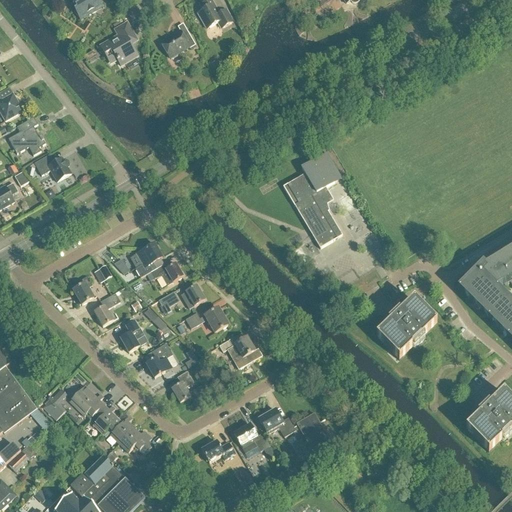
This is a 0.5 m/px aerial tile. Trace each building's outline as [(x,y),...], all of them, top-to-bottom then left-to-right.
[(70,0),(75,7),(79,5),(81,9),(75,12),(76,14),(74,14),(80,20),(80,21),(88,16),(90,18),(96,14),(96,12),(102,8),(97,0),(70,0)] [(320,9),(330,2),(328,0),(318,0),(316,2),(320,9)] [(222,31),(233,25),(226,13),(219,17),(211,1),(201,7),(204,13),(198,16),(207,32),(218,25),(222,31)] [(119,38),(100,49),(105,57),(106,57),(107,58),(109,60),(113,62),(115,63),(116,63),(117,62),(121,68),(138,59),(129,44),(135,40),(127,26),(116,33),(119,38)] [(173,62),(178,59),(178,57),(177,56),(189,49),(190,51),(196,48),(189,37),(184,40),(180,33),(173,38),(174,39),(161,46),(169,60),(170,60),(173,62)] [(215,80),(223,76),(218,63),(209,67),(215,80)] [(0,98),(0,114),(6,124),(19,117),(19,118),(24,114),(19,106),(18,106),(13,97),(2,103),(0,98)] [(44,143),(41,139),(40,140),(34,130),(38,128),(34,120),(17,130),(20,135),(9,142),(17,157),(29,151),(34,159),(41,154),(39,151),(46,147),(44,143)] [(343,238),(328,214),(328,213),(328,214),(329,214),(327,203),(332,200),(326,190),(342,181),(326,156),(301,171),(302,171),(305,177),(306,177),(283,190),(320,252),(343,238)] [(63,163),(62,161),(56,165),(54,164),(50,158),(35,167),(42,179),(51,174),(57,185),(71,177),(68,171),(68,169),(69,168),(69,167),(69,165),(68,164),(67,163),(66,162),(63,163)] [(12,178),(19,175),(15,167),(8,171),(12,178)] [(15,180),(21,190),(30,185),(22,175),(15,180)] [(6,190),(5,189),(0,191),(0,213),(15,205),(11,199),(18,195),(13,186),(6,190)] [(163,262),(155,247),(137,258),(143,268),(135,272),(141,282),(147,279),(152,276),(163,268),(161,263),(163,262)] [(511,253),(483,270),(464,290),(467,297),(470,296),(473,300),(477,307),(479,305),(483,309),(486,316),(489,315),(492,319),(496,325),(498,324),(502,328),(505,335),(508,334),(511,337),(511,338),(511,253)] [(124,278),(129,274),(122,262),(114,267),(124,278)] [(182,276),(180,276),(176,268),(166,273),(163,268),(152,276),(147,279),(150,285),(155,282),(162,280),(167,290),(173,286),(183,281),(182,280),(183,278),(182,276)] [(106,284),(112,280),(106,270),(101,273),(106,284)] [(83,309),(95,302),(89,292),(93,290),(88,281),(82,284),(84,288),(74,294),(79,303),(78,303),(81,308),(82,307),(83,309)] [(182,299),(185,305),(190,313),(192,312),(194,311),(206,304),(197,290),(186,296),(186,297),(182,299)] [(162,309),(168,306),(178,300),(175,296),(159,305),(162,309)] [(107,313),(120,306),(117,299),(116,298),(101,306),(104,311),(95,316),(104,331),(114,325),(107,313)] [(399,363),(437,326),(414,303),(376,340),(399,363)] [(135,314),(141,311),(138,304),(132,308),(135,314)] [(144,317),(153,325),(158,320),(149,311),(144,317)] [(215,336),(229,329),(219,312),(206,319),(215,336)] [(190,331),(202,325),(197,317),(195,318),(186,323),(190,331)] [(131,337),(121,343),(130,357),(140,351),(136,344),(145,339),(137,325),(127,330),(131,337)] [(181,337),(186,334),(182,328),(177,330),(181,337)] [(239,373),(263,360),(259,353),(255,355),(247,341),(232,350),(229,345),(220,350),(223,356),(228,353),(239,373)] [(167,362),(173,358),(167,348),(153,356),(156,362),(147,367),(155,382),(173,371),(167,362)] [(0,375),(6,371),(12,366),(0,350),(0,375)] [(214,367),(216,360),(207,358),(206,365),(214,367)] [(189,372),(199,365),(196,360),(185,366),(189,372)] [(41,387),(47,380),(37,370),(31,376),(41,387)] [(38,413),(6,371),(0,375),(0,438),(4,435),(5,437),(38,413)] [(186,391),(195,386),(189,375),(179,381),(182,387),(173,393),(181,407),(192,401),(186,391)] [(238,393),(243,387),(238,382),(232,388),(238,393)] [(90,422),(104,408),(101,404),(104,401),(101,398),(98,402),(92,396),(91,395),(86,390),(70,405),(85,420),(86,418),(90,422)] [(58,407),(67,398),(63,394),(61,392),(52,402),(50,400),(48,402),(49,402),(44,407),(46,408),(43,411),(56,424),(66,414),(58,407)] [(466,432),(489,455),(511,432),(511,403),(504,395),(466,432)] [(108,433),(119,422),(113,416),(116,413),(113,410),(110,413),(104,408),(90,422),(96,427),(94,429),(104,438),(108,433)] [(285,442),(296,435),(289,422),(283,426),(276,414),(260,423),(268,437),(278,430),(285,442)] [(320,467),(336,458),(325,439),(327,438),(323,431),(321,433),(312,418),(297,427),(320,467)] [(119,447),(135,432),(129,426),(133,423),(130,420),(123,427),(119,422),(108,433),(113,438),(111,439),(119,447)] [(261,456),(270,450),(263,438),(258,440),(251,429),(235,438),(246,458),(259,451),(261,456)] [(155,450),(150,445),(153,442),(145,435),(142,439),(135,432),(119,447),(129,456),(135,450),(145,459),(155,450)] [(225,464),(236,458),(229,447),(221,451),(217,445),(202,454),(210,467),(222,460),(225,464)] [(0,475),(21,456),(13,448),(0,460),(0,475)] [(118,461),(112,455),(108,459),(114,465),(118,461)] [(17,478),(30,465),(22,457),(9,469),(17,478)] [(132,511),(144,501),(138,495),(104,461),(86,479),(84,477),(71,490),(85,503),(81,508),(78,504),(78,503),(77,503),(73,500),(73,499),(72,499),(72,500),(60,511),(132,511)] [(253,483),(246,471),(239,475),(246,487),(253,483)] [(291,481),(298,477),(295,471),(288,475),(291,481)] [(141,491),(146,486),(134,473),(128,478),(141,491)] [(265,498),(273,493),(267,483),(259,487),(265,498)] [(0,511),(4,511),(16,500),(1,485),(0,485),(0,511)] [(256,485),(248,490),(253,498),(260,494),(256,485)] [(42,506),(49,500),(41,492),(34,499),(42,506)]
